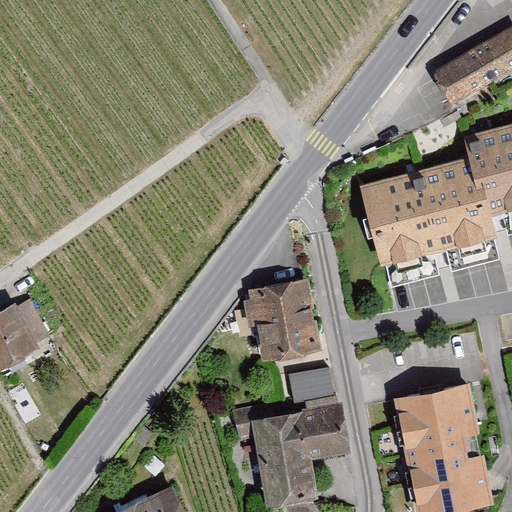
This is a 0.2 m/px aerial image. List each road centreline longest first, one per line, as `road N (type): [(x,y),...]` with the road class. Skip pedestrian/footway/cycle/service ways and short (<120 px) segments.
road 1 (secondary): [(291,187),(120,420),(40,511)]
road 2 (residential): [(291,187),(315,214),(370,511)]
road 3 (secondary): [(435,0),(291,187)]
